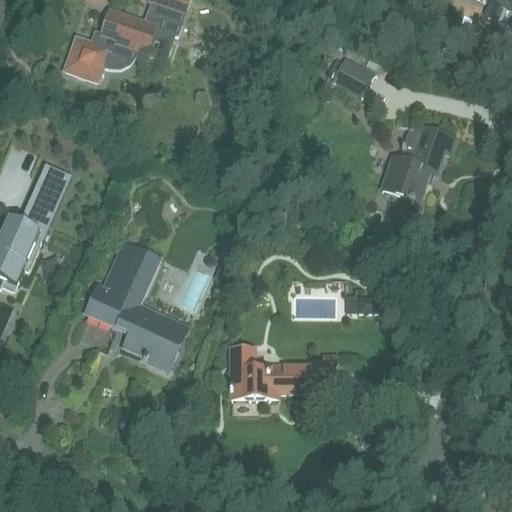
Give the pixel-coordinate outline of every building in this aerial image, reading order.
[(142,26),(108,14),(100,38),(93,42),(91,47),(76,41),(64,74),(97,86),(102,72),(111,74),(120,74),(130,69),(137,58),(138,55),(165,64),(174,38),(176,39),(183,19),(184,19),(191,0),(148,0),(146,7),(149,8),(142,26)] [(511,0),(475,0),(488,5),(483,16),(489,18),(488,21),(501,26),(506,14),(511,17),(511,0)] [(374,78),(346,61),(329,87),(357,105),(374,78)] [(380,194),(402,202),(398,213),(416,219),(430,179),(437,181),(445,156),(452,159),(457,143),(422,131),(421,134),(411,131),(403,154),(413,158),(410,167),(392,160),(380,194)] [(43,167),(31,193),(57,205),(69,180),(43,167)] [(57,205),(31,193),(19,218),(45,230),(57,205)] [(14,231),(2,225),(0,229),(0,288),(9,293),(20,270),(24,272),(37,243),(39,244),(45,230),(19,218),(14,231)] [(85,319),(117,333),(117,332),(129,338),(123,353),(142,362),(141,365),(168,377),(187,333),(139,311),(160,265),(123,248),(102,293),(98,291),(85,319)] [(224,263),(239,270),(242,263),(227,256),(224,263)] [(313,300),(353,302),(354,272),(314,270),(313,300)] [(380,318),(380,303),(358,302),(358,317),(380,318)] [(268,369),(268,372),(254,372),(254,352),(231,352),(231,383),(231,405),(278,404),(278,398),(324,398),(324,405),(347,405),(347,378),(326,378),(326,371),(298,371),(298,369),(268,369)] [(336,370),(336,358),(322,358),(322,370),(336,370)]
